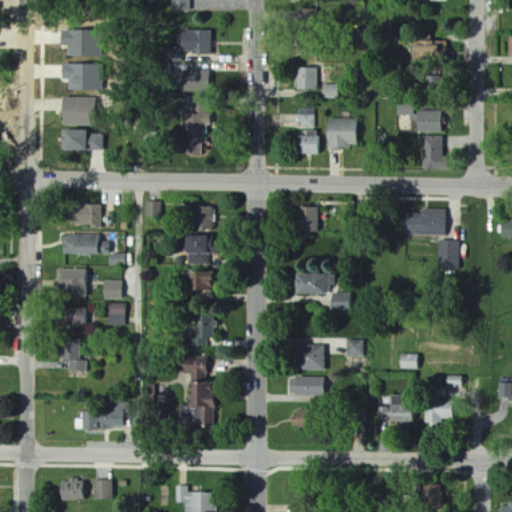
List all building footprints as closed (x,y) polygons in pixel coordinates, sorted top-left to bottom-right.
[(174,0),(192,0),(193,12),(175,13),(174,0)] [(301,9),(317,10),(317,26),(312,25),(312,31),(304,31),(304,26),(300,26),(301,9)] [(213,30),(185,30),(185,52),(193,52),(193,56),(213,56),(213,30)] [(299,34),(318,35),(318,57),(299,56),(299,34)] [(448,41),(448,58),(408,58),(408,35),(418,35),(418,47),(440,47),(440,41),(448,41)] [(183,49),(182,61),(167,61),(168,48),(183,49)] [(186,68),(213,70),(212,93),(185,92),(186,68)] [(298,68),(318,68),(318,90),(299,91),(298,68)] [(443,76),(443,97),(419,96),(419,81),(408,81),(408,68),(426,68),(425,76),(443,76)] [(325,85),(340,85),(340,99),(324,98),(325,85)] [(64,95),(96,95),(96,124),(64,123),(64,95)] [(194,102),(208,103),(208,111),(211,111),(211,122),(207,122),(207,141),(202,141),(202,153),(188,153),(188,130),(182,130),(182,112),(194,112),(194,102)] [(416,104),(399,104),(399,116),(416,116),(416,104)] [(300,109),(316,109),(315,128),(300,128),(300,109)] [(444,112),(444,134),(420,134),(420,111),(444,112)] [(330,119),(359,120),(359,146),(351,146),(351,149),(344,149),(344,151),(330,151),(330,119)] [(63,128),(89,129),(89,132),(104,132),(104,149),(89,148),(89,149),(66,148),(62,147),(63,128)] [(299,155),(320,155),(320,137),(318,137),(318,131),(308,131),(308,135),(299,135),(299,155)] [(425,137),(425,170),(450,170),(450,157),(444,157),(444,137),(425,137)] [(148,200),(163,200),(163,215),(148,215),(148,200)] [(72,203),(77,203),(77,202),(86,202),(102,202),(102,226),(92,226),(92,223),(77,223),(77,222),(71,222),(72,203)] [(216,204),(197,204),(197,227),(216,227),(216,204)] [(320,206),(320,230),(300,230),(300,206),(320,206)] [(448,208),(448,234),(405,233),(406,212),(424,212),(424,207),(448,208)] [(63,235),(64,253),(110,253),(110,240),(100,240),(100,232),(70,232),(70,235),(63,235)] [(181,233),(180,252),(219,252),(219,240),(210,240),(210,233),(181,233)] [(441,238),(461,239),(461,268),(441,268),(441,238)] [(127,252),(111,252),(111,263),(126,263),(127,252)] [(179,255),(188,254),(188,264),(179,264),(179,255)] [(86,267),(58,267),(57,297),(86,297),(86,267)] [(191,269),(191,287),(204,287),(203,269),(191,269)] [(298,271),(298,292),(328,293),(329,288),(332,288),(332,283),(337,283),(337,272),(298,271)] [(105,279),(122,280),(122,298),(104,297),(105,279)] [(334,291),(352,292),(352,310),(334,309),(334,291)] [(127,302),(109,302),(109,325),(126,325),(127,302)] [(86,306),(59,307),(59,325),(86,324),(86,306)] [(216,310),(198,310),(198,335),(194,336),(194,345),(209,345),(209,336),(216,336),(216,326),(219,326),(219,320),(216,320),(216,310)] [(81,336),(63,336),(63,342),(57,342),(57,352),(64,352),(64,358),(71,358),(71,374),(87,374),(87,359),(81,359),(81,336)] [(348,339),(365,339),(366,355),(349,355),(348,339)] [(327,343),(327,370),(297,370),(297,360),(292,360),(292,350),(298,350),(298,343),(327,343)] [(401,353),(419,353),(419,368),(401,368),(401,353)] [(449,374),(464,374),(464,384),(449,384),(449,374)] [(327,394),(291,394),(291,377),(327,377),(327,394)] [(192,379),(192,405),(205,405),(205,425),(216,425),(216,405),(219,405),(218,389),(214,389),(214,379),(192,379)] [(511,383),(497,383),(497,399),(509,399),(509,401),(511,401),(511,383)] [(429,396),(445,396),(446,387),(429,386),(429,396)] [(391,394),(416,394),(416,422),(411,422),(411,425),(403,425),(403,421),(393,421),(393,425),(389,425),(389,421),(379,421),(379,405),(388,405),(388,409),(391,409),(391,394)] [(428,399),(455,399),(455,419),(444,419),(444,422),(439,421),(439,426),(432,425),(432,421),(427,421),(428,399)] [(130,401),(116,401),(116,410),(85,410),(85,427),(126,427),(126,415),(130,415),(130,401)] [(366,406),(366,420),(352,419),(352,406),(366,406)] [(299,408),(325,408),(324,427),(299,426),(299,424),(293,423),(294,414),(298,414),(299,408)] [(86,498),(64,499),(64,481),(69,481),(69,483),(71,483),(71,477),(77,477),(77,483),(80,483),(80,479),(86,480),(86,498)] [(95,479),(114,479),(114,498),(95,498),(95,479)] [(215,511),(215,491),(190,491),(190,484),(177,484),(178,500),(187,500),(187,511),(215,511)] [(426,484),(442,484),(442,496),(444,496),(444,505),(423,505),(423,500),(425,500),(426,484)] [(405,495),(415,495),(415,509),(405,509),(405,495)]
